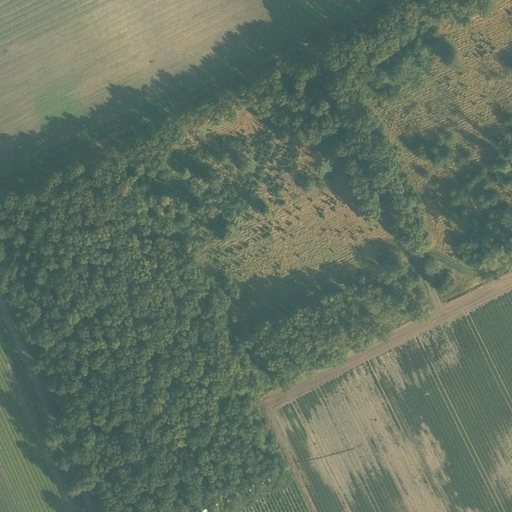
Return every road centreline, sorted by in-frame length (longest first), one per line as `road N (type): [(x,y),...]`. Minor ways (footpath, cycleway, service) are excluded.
road 1 (track): [(406,0),(0,189)]
road 2 (unclassified): [(93,511),(0,295)]
